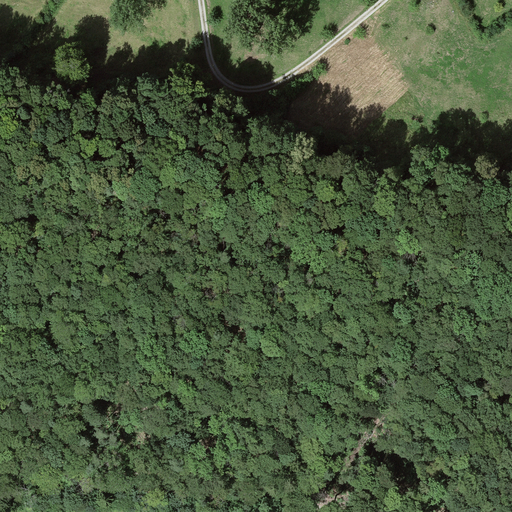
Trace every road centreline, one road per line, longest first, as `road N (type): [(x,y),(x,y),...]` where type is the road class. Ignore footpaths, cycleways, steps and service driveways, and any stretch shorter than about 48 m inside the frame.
road 1 (track): [(0,486),(220,493),(330,511)]
road 2 (track): [(199,0),(213,74),(236,93),(286,79),(384,0)]
